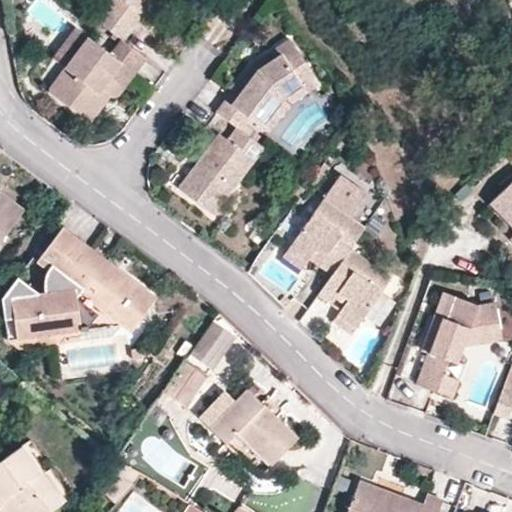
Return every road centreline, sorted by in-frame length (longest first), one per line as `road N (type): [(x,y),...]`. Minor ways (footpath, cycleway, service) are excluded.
road 1 (residential): [(511,472),(388,429),(348,403),(231,289),(97,189)]
road 2 (residential): [(97,189),(202,50)]
road 3 (residential): [(97,189),(0,109)]
